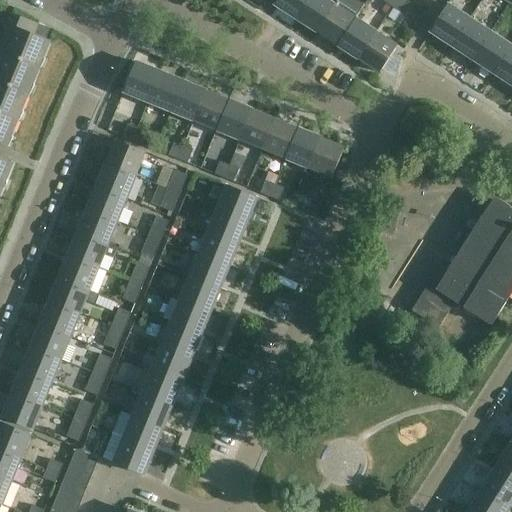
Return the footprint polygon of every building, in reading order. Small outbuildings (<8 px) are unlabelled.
[(276,0),(274,3),(296,18),(307,0),(276,0)] [(328,0),(307,0),(296,18),(316,31),(334,4),(328,0)] [(406,0),(395,0),(391,6),(399,11),(407,0),(406,0)] [(334,4),(316,31),(337,44),(355,17),(334,4)] [(430,31),(452,45),(469,18),(448,4),(430,31)] [(0,191),(12,162),(0,157),(0,144),(6,146),(49,40),(33,34),(38,23),(13,13),(8,25),(13,27),(0,57),(0,191)] [(355,17),(337,44),(358,58),(375,31),(355,17)] [(469,18),(452,45),(473,59),(490,31),(469,18)] [(375,31),(358,58),(379,72),(397,45),(375,31)] [(490,31),(473,59),(493,72),(511,45),(490,31)] [(511,45),(493,72),(511,84),(511,45)] [(124,92),(148,101),(160,71),(137,62),(124,92)] [(160,71),(148,101),(171,111),(183,81),(160,71)] [(183,81),(171,111),(194,120),(206,90),(183,81)] [(206,90),(194,120),(217,130),(229,100),(206,90)] [(229,100),(217,130),(239,139),(252,109),(229,100)] [(252,109),(239,139),(262,148),(275,118),(252,109)] [(275,118),(262,148),(285,158),(297,128),(275,118)] [(123,136),(132,140),(137,127),(128,124),(123,136)] [(137,127),(132,140),(141,143),(146,131),(137,127)] [(297,128),(285,158),(308,167),(320,137),(297,128)] [(320,137),(308,167),(331,177),(344,147),(320,137)] [(115,139),(106,163),(136,176),(145,152),(115,139)] [(169,155),(178,158),(183,146),(174,142),(169,155)] [(183,146),(178,158),(187,162),(192,150),(183,146)] [(214,173),(224,177),(229,165),(219,161),(214,173)] [(106,163),(96,186),(126,198),(136,176),(106,163)] [(229,165),(224,177),(232,181),(237,168),(229,165)] [(175,170),(171,179),(183,184),(187,175),(175,170)] [(269,196),(275,183),(278,176),(268,172),(260,192),(269,196)] [(171,179),(167,188),(180,193),(183,184),(171,179)] [(275,183),(269,196),(278,199),(283,187),(275,183)] [(226,185),(217,209),(247,221),(256,197),(226,185)] [(96,186),(87,209),(117,221),(126,198),(96,186)] [(167,188),(164,197),(176,202),(180,193),(167,188)] [(511,206),(495,196),(470,236),(462,232),(455,243),(461,249),(437,287),(429,282),(412,309),(439,326),(455,301),(491,324),(511,291),(511,206)] [(176,202),(164,197),(160,206),(172,211),(176,202)] [(316,215),(321,202),(312,199),(307,211),(316,215)] [(87,209),(78,232),(108,244),(117,221),(87,209)] [(217,209),(207,232),(237,244),(247,221),(217,209)] [(156,216),(152,225),(164,230),(168,221),(156,216)] [(152,225),(149,234),(161,239),(164,230),(152,225)] [(78,232),(68,255),(98,267),(108,244),(78,232)] [(207,232),(198,255),(228,267),(237,244),(207,232)] [(149,234),(145,243),(157,248),(161,239),(149,234)] [(157,248),(145,243),(141,252),(153,257),(157,248)] [(68,255),(59,278),(89,290),(98,267),(68,255)] [(198,255),(188,278),(218,290),(228,267),(198,255)] [(137,262),(133,271),(146,276),(149,267),(137,262)] [(133,271),(130,280),(142,285),(146,276),(133,271)] [(59,278),(50,301),(80,313),(89,290),(59,278)] [(188,278),(179,300),(209,313),(218,290),(188,278)] [(130,280),(126,289),(138,294),(142,285),(130,280)] [(138,294),(126,289),(122,298),(135,303),(138,294)] [(363,349),(380,309),(350,296),(333,337),(363,349)] [(179,300),(170,323),(200,336),(209,313),(179,300)] [(50,301),(40,324),(70,336),(80,313),(50,301)] [(119,308),(115,317),(127,322),(131,313),(119,308)] [(115,317),(111,326),(123,331),(127,322),(115,317)] [(170,323),(160,346),(190,359),(200,336),(170,323)] [(40,324),(31,347),(61,359),(70,336),(40,324)] [(111,326),(107,335),(120,340),(123,331),(111,326)] [(120,340),(107,335),(104,344),(116,349),(120,340)] [(160,346),(151,369),(181,382),(190,359),(160,346)] [(31,347),(22,370),(52,382),(61,359),(31,347)] [(100,353),(96,363),(108,368),(112,358),(100,353)] [(96,363),(92,372),(105,377),(108,368),(96,363)] [(151,369),(141,392),(172,405),(181,382),(151,369)] [(22,370),(12,393),(42,405),(52,382),(22,370)] [(92,372),(89,381),(101,386),(105,377),(92,372)] [(101,386),(89,381),(85,390),(97,395),(101,386)] [(141,392),(132,415),(162,428),(172,405),(141,392)] [(42,405),(12,393),(2,417),(32,429),(42,405)] [(81,400),(77,409),(89,414),(93,405),(81,400)] [(77,409),(74,418),(86,423),(89,414),(77,409)] [(132,415),(123,438),(153,450),(162,428),(132,415)] [(74,418),(70,427),(82,432),(86,423),(74,418)] [(0,421),(0,449),(20,458),(30,434),(0,421)] [(82,432),(70,427),(66,436),(78,441),(82,432)] [(153,450),(123,438),(113,462),(143,474),(153,450)] [(77,447),(73,458),(94,467),(99,456),(82,449),(77,447)] [(511,448),(508,447),(494,468),(511,479),(511,448)] [(0,449),(0,476),(11,481),(20,458),(0,449)] [(73,458),(68,469),(90,478),(94,467),(73,458)] [(51,459),(47,469),(58,473),(62,463),(51,459)] [(511,479),(494,468),(481,489),(509,506),(511,500),(511,479)] [(58,473),(47,469),(43,477),(54,482),(58,473)] [(68,469),(63,480),(85,489),(90,478),(68,469)] [(0,476),(0,502),(2,503),(11,481),(0,476)] [(63,480),(59,491),(81,500),(85,489),(63,480)] [(481,489),(468,510),(471,511),(504,511),(509,506),(481,489)] [(59,491),(54,502),(76,511),(81,500),(59,491)] [(54,502),(49,511),(75,511),(76,511),(54,502)]
